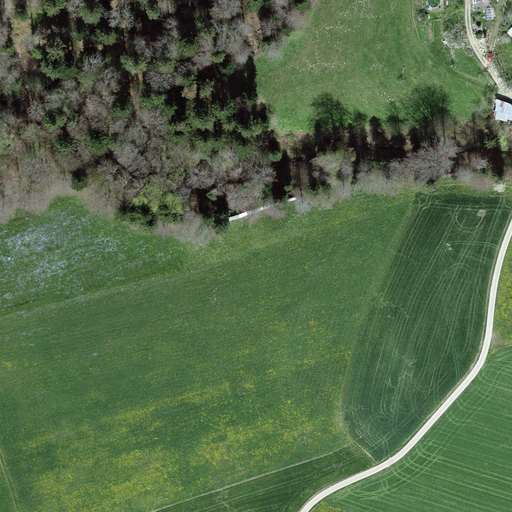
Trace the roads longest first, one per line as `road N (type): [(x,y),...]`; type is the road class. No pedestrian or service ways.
road 1 (unclassified): [(302,511),(327,489),(399,453),(482,351)]
road 2 (track): [(482,351),(511,216)]
